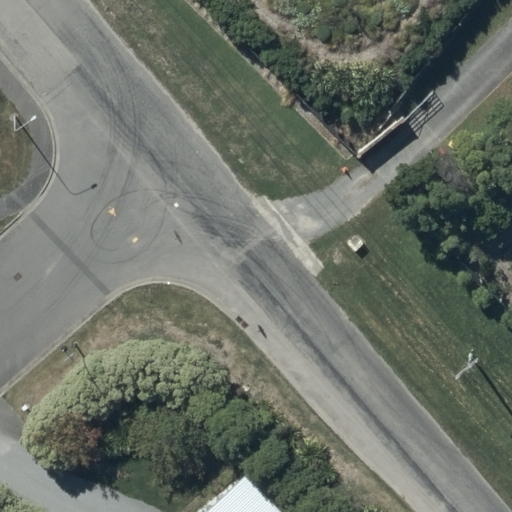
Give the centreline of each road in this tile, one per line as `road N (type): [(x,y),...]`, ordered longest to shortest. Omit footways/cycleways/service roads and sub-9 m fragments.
road 1 (unclassified): [(157,156),(463,511)]
road 2 (residential): [(157,156),(0,301)]
road 3 (unclassified): [(30,0),(157,156)]
